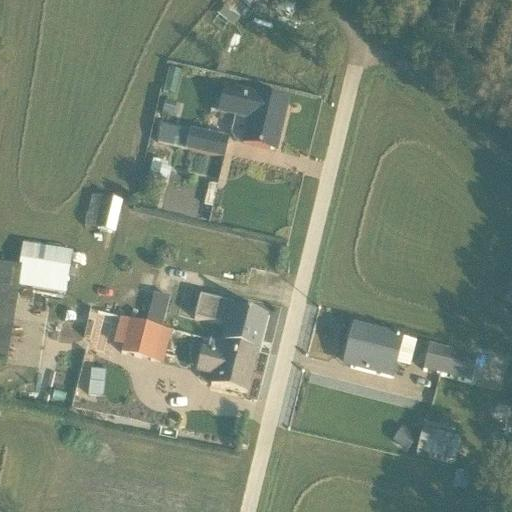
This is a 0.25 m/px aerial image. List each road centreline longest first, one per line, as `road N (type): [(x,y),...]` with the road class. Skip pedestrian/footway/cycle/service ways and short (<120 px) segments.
road 1 (unclassified): [(250,511),(352,72)]
road 2 (track): [(352,31),(511,169)]
